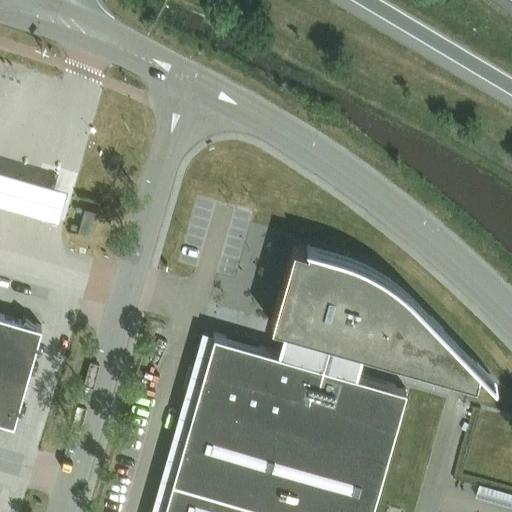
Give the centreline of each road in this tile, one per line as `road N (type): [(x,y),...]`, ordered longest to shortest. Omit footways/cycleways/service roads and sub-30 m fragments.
road 1 (unclassified): [(59,511),(185,79)]
road 2 (unclassified): [(185,79),(296,139),(449,247),(511,320)]
road 3 (motorway): [(362,0),(511,87)]
road 4 (unclassified): [(185,79),(55,16)]
